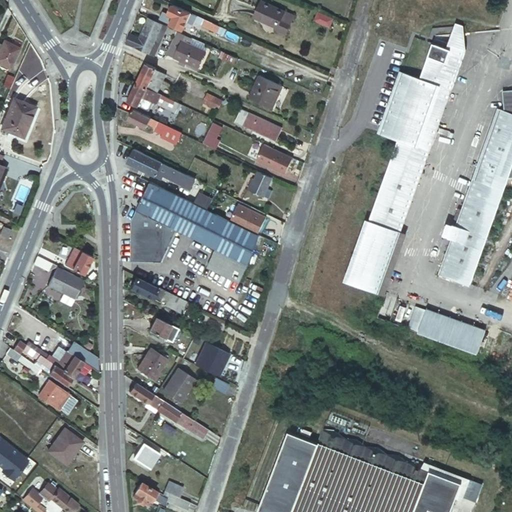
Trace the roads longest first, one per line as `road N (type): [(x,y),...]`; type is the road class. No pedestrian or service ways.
road 1 (residential): [(203,511),(363,0)]
road 2 (secondary): [(118,511),(109,223)]
road 3 (unknown): [(109,255),(231,303)]
